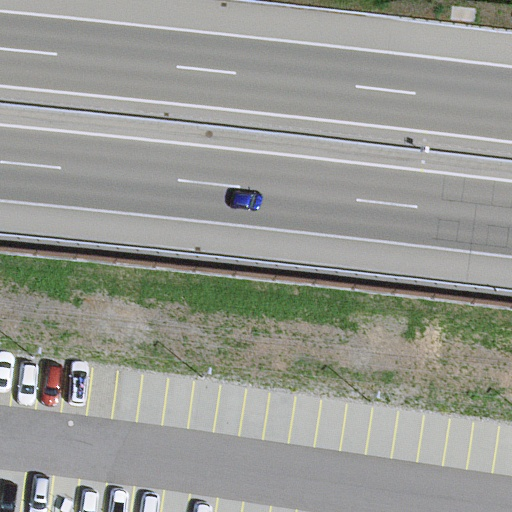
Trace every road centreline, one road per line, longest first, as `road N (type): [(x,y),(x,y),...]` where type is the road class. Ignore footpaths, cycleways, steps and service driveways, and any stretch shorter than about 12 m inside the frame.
road 1 (motorway): [(0,164),(511,219)]
road 2 (motorway): [(511,107),(0,53)]
